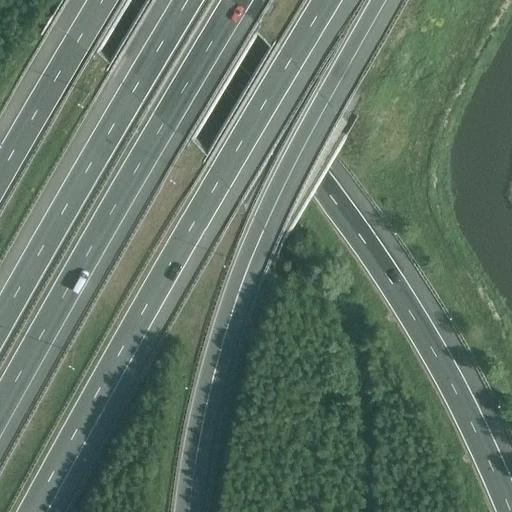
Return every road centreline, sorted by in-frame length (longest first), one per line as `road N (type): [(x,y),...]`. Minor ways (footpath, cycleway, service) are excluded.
road 1 (motorway): [(508,511),(483,444),(346,218),(261,114),(139,0)]
road 2 (motorway): [(32,511),(326,0)]
road 3 (motorway): [(183,511),(207,363),(235,279),(379,0)]
road 4 (motorway): [(0,419),(236,0)]
road 5 (motorway): [(187,0),(0,320)]
road 6 (motorway): [(101,0),(0,174)]
